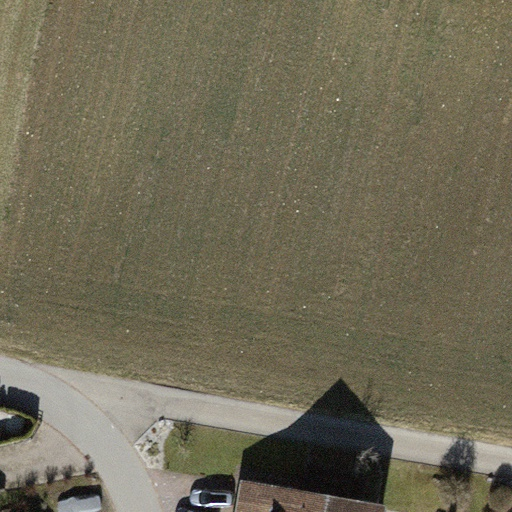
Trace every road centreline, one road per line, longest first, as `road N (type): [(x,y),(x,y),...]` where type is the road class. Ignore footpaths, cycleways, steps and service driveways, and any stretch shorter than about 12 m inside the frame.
road 1 (residential): [(511,461),(50,388)]
road 2 (residential): [(142,511),(116,453),(50,388)]
